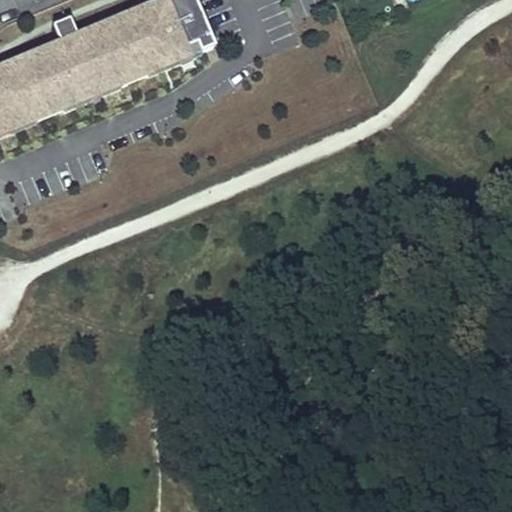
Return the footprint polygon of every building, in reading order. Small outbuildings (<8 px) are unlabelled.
[(145,68),(196,47),(200,56),(214,50),(193,0),(172,0),(178,13),(135,31),(131,22),(101,35),(99,31),(91,34),(94,42),(50,61),(46,53),(38,56),(39,60),(10,73),(13,82),(0,87),(0,128),(31,116),(35,124),(64,112),(60,103),(116,80),(120,89),(148,77),(145,68)] [(178,13),(172,0),(155,0),(160,10),(131,22),(135,31),(178,13)] [(76,40),(69,23),(54,29),(61,47),(46,53),(50,61),(94,42),(91,34),(76,40)] [(149,79),(200,58),(200,56),(196,47),(145,68),(148,77),(149,79)] [(0,76),(0,87),(13,82),(10,73),(0,76)] [(65,114),(121,91),(120,89),(116,80),(60,103),(64,112),(65,114)] [(0,140),(35,126),(35,124),(31,116),(0,128),(0,140)]
